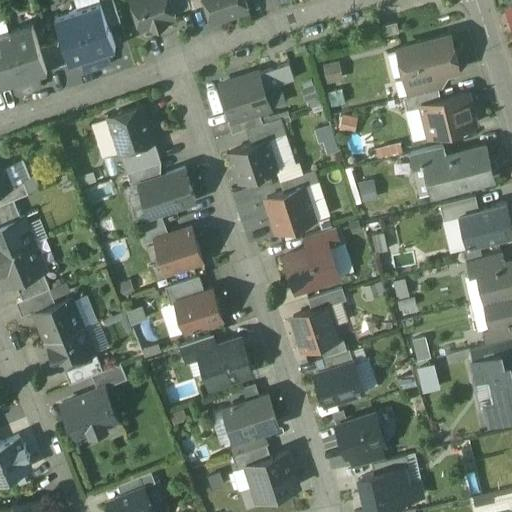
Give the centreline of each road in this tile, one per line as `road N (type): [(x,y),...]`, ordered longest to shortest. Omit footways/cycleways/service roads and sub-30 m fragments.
road 1 (residential): [(177,64),(333,511)]
road 2 (residential): [(377,0),(177,64)]
road 3 (residential): [(177,64),(0,126)]
road 4 (residential): [(0,339),(73,511)]
road 5 (residential): [(472,0),(511,120)]
